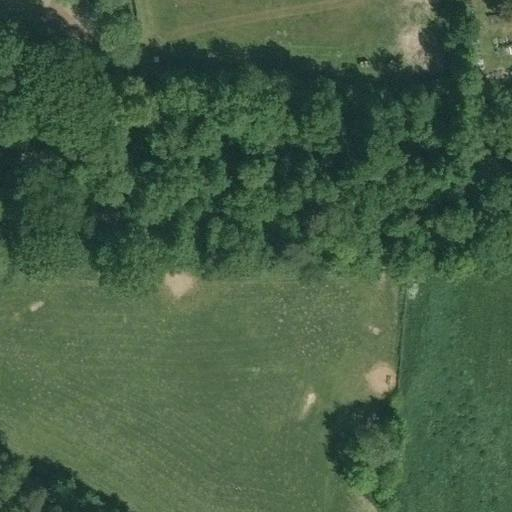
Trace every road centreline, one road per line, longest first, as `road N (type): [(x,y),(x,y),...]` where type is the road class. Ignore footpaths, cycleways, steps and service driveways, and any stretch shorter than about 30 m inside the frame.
road 1 (track): [(511,146),(190,142)]
road 2 (track): [(190,142),(0,158)]
